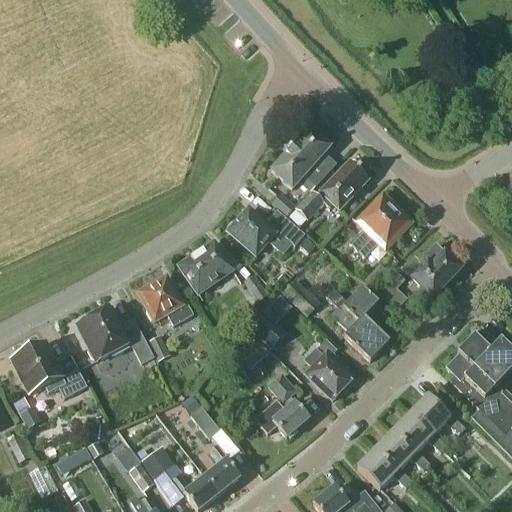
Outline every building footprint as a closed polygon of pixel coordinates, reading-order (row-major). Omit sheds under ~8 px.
[(294,213),(312,195),(311,194),(336,168),(325,158),(332,150),(309,129),(268,173),(291,195),(299,186),(309,196),(294,213)] [(312,195),(294,213),(306,224),(322,207),(328,212),(331,209),(338,215),(368,182),(349,164),(317,200),(312,195)] [(295,215),(279,199),(271,207),(287,222),(295,215)] [(382,200),(358,225),(356,227),(362,232),(348,247),(363,262),(378,247),(384,253),(410,227),(382,200)] [(276,213),(266,225),(264,228),(247,213),(239,222),(237,221),(226,233),(255,258),(266,244),(282,258),(292,247),(294,249),(304,238),(276,213)] [(305,242),(299,249),(308,257),(315,250),(305,242)] [(231,274),(213,247),(179,270),(197,296),(231,274)] [(417,294),(428,305),(459,273),(434,248),(418,265),(414,262),(403,273),(410,280),(408,282),(419,292),(417,294)] [(387,276),(379,268),(363,284),(372,292),(387,276)] [(404,283),(398,277),(380,295),(397,311),(406,301),(396,292),(404,283)] [(267,298),(254,278),(243,286),(256,305),(267,298)] [(181,308),(165,281),(138,297),(154,325),(165,318),(172,330),(193,318),(185,305),(181,308)] [(319,307),(294,284),(282,297),(307,320),(319,307)] [(343,340),(369,365),(388,345),(363,321),(377,306),(361,291),(347,306),(333,293),(325,300),(337,311),(329,319),(347,336),(343,340)] [(118,330),(108,312),(76,330),(95,366),(130,347),(141,368),(152,362),(132,323),(118,330)] [(285,338),(264,317),(249,333),(270,353),(285,338)] [(511,355),(499,344),(496,347),(480,332),(456,356),(457,358),(444,371),(453,380),(448,385),(478,414),(470,421),(511,463),(511,433),(510,432),(511,430),(511,407),(495,391),(511,373),(511,355)] [(230,349),(250,372),(268,356),(248,333),(230,349)] [(147,345),(158,364),(170,358),(159,339),(147,345)] [(304,378),(331,404),(352,383),(339,370),(333,364),(336,361),(332,357),(335,354),(325,343),(314,354),(313,353),(303,363),(310,371),(309,373),(304,378)] [(69,359),(55,367),(44,346),(11,363),(29,398),(45,390),(49,397),(58,392),(63,403),(86,391),(69,359)] [(295,395),(280,378),(268,389),(283,406),(279,409),(276,405),(254,424),(266,438),(276,430),(286,441),(308,422),(289,400),(295,395)] [(192,400),(182,408),(190,419),(200,410),(192,400)] [(432,440),(434,438),(445,427),(457,440),(465,432),(451,419),(448,421),(427,400),(409,418),(432,440)] [(27,431),(40,424),(33,409),(19,417),(27,431)] [(202,411),(190,420),(209,443),(220,434),(202,411)] [(414,458),(417,456),(427,445),(440,457),(447,450),(434,438),(432,440),(409,418),(391,436),(414,458)] [(98,442),(100,428),(84,426),(82,440),(98,442)] [(397,476),(399,473),(410,463),(422,475),(429,468),(417,456),(414,458),(391,436),(374,454),(397,476)] [(18,466),(31,460),(20,438),(8,444),(18,466)] [(87,451),(93,463),(103,457),(97,445),(87,451)] [(204,481),(218,498),(239,481),(226,465),(228,463),(216,448),(208,455),(219,468),(204,481)] [(175,469),(161,450),(141,465),(155,484),(175,469)] [(57,465),(62,475),(90,462),(85,452),(57,465)] [(397,476),(374,454),(356,471),(379,494),(393,480),(405,492),(412,486),(399,473),(397,476)] [(128,475),(142,495),(153,488),(139,468),(128,475)] [(194,511),(200,511),(218,498),(204,481),(189,493),(178,479),(170,486),(181,500),(183,498),(194,511)] [(377,511),(363,494),(347,507),(334,490),(329,494),(327,495),(312,508),(315,511),(377,511)] [(155,511),(148,500),(139,505),(136,500),(129,504),(134,511),(155,511)] [(90,511),(86,502),(71,510),(72,511),(90,511)] [(381,511),(399,511),(392,503),(381,511)]
